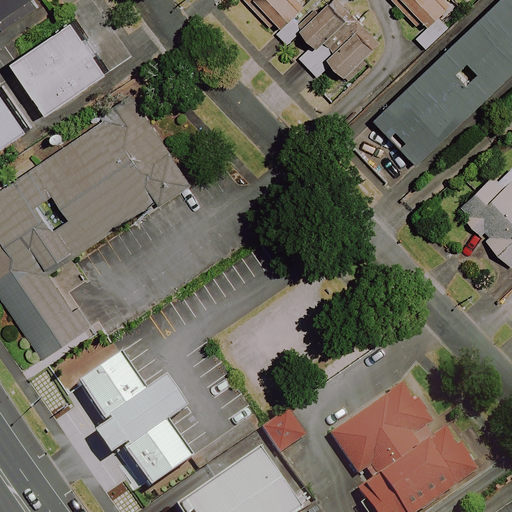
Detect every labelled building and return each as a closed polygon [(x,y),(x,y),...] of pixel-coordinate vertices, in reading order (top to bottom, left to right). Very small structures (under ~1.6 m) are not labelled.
[(0,0),(0,22),(35,0),(0,0)] [(302,8),(292,0),(248,0),(249,0),(281,30),(302,8)] [(511,78),(511,0),(499,0),(370,120),(415,169),(511,78)] [(449,6),(441,0),(393,0),(428,30),(449,6)] [(347,25),(330,2),(295,29),(313,52),(347,25)] [(322,87),(337,71),(345,79),(377,46),(356,26),(309,75),(322,87)] [(102,90),(70,40),(17,74),(49,124),(102,90)] [(130,117),(0,200),(0,315),(43,382),(94,349),(57,292),(189,208),(130,117)] [(0,159),(19,148),(0,118),(0,159)] [(511,172),(500,161),(454,207),(465,218),(459,224),(476,240),(482,234),(487,238),(481,244),(507,270),(511,264),(511,172)] [(111,361),(69,390),(96,429),(82,439),(95,457),(109,447),(138,488),(181,456),(157,422),(167,414),(146,386),(134,395),(111,361)] [(438,429),(403,379),(331,431),(360,470),(366,465),(374,476),(359,487),(377,511),(413,511),(476,467),(444,424),(438,429)] [(249,447),(163,508),(165,511),(292,511),(295,511),(249,447)]
